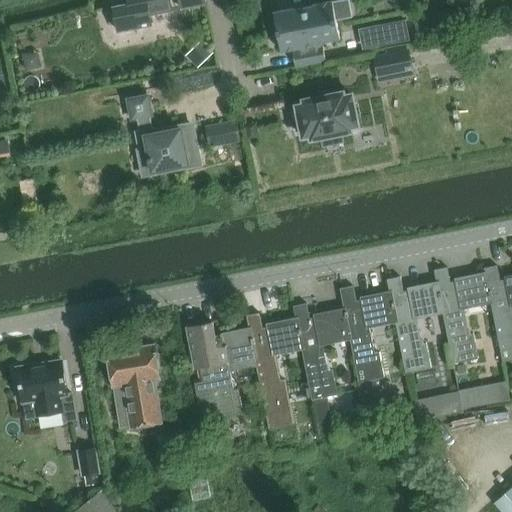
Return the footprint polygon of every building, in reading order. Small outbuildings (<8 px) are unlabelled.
[(150,16),(172,11),(169,0),(128,0),(129,5),(114,8),(119,32),(152,25),(150,16)] [(180,0),(182,10),(205,5),(204,0),(180,0)] [(295,9),(274,13),(282,52),(294,50),(295,52),(293,52),(296,68),(326,62),(323,46),(322,47),(321,45),(323,44),(323,43),(341,39),(333,2),(314,5),(314,7),(295,11),(295,9)] [(368,28),(372,48),(410,41),(406,21),(368,28)] [(191,50),(199,64),(211,56),(203,43),(191,50)] [(408,51),(377,57),(381,77),(412,70),(408,51)] [(298,130),(302,129),(304,138),(311,136),(312,140),(352,132),(351,128),(359,127),(353,95),(345,97),(344,93),(304,101),(305,105),(297,106),(299,115),(295,116),(298,130)] [(153,172),(189,165),(182,129),(156,134),(154,128),(153,128),(151,116),(152,116),(148,96),(129,100),(133,120),(137,119),(140,131),(135,132),(139,150),(148,149),(153,172)] [(205,126),(210,148),(242,141),(237,119),(205,126)] [(486,274),(491,302),(503,362),(511,360),(511,276),(507,278),(508,282),(501,283),(498,266),(485,268),(486,274)] [(491,302),(486,274),(455,280),(456,284),(451,284),(448,267),(435,270),(437,283),(443,312),(454,364),(479,358),(474,333),(469,334),(464,307),(491,302)] [(390,293),(396,321),(406,373),(432,368),(427,343),(422,344),(417,317),(443,312),(437,283),(408,289),(409,293),(405,294),(401,277),(387,280),(390,293)] [(345,310),(350,338),(359,383),(385,378),(380,352),(375,353),(370,326),(396,321),(390,293),(361,299),(362,303),(357,304),(354,286),(340,289),(345,310)] [(296,320),(303,348),(312,400),(338,395),(333,370),(329,371),(324,343),(350,338),(345,310),(314,316),(315,320),(310,321),(308,304),(294,306),(296,320)] [(249,329),(257,367),(265,409),(267,409),(272,437),(274,436),(276,446),(282,445),(280,435),(283,435),(278,407),(291,404),(286,379),(282,380),(276,353),(303,348),(296,320),(267,326),(268,329),(264,330),(260,313),(246,315),(249,329)] [(231,372),(257,367),(249,329),(216,336),(213,323),(188,328),(188,327),(187,327),(195,369),(201,368),(203,381),(195,383),(203,424),(220,421),(220,418),(244,413),(239,389),(234,390),(231,372)] [(109,353),(112,371),(120,428),(130,426),(131,429),(161,424),(158,406),(152,364),(156,364),(153,346),(109,353)] [(62,361),(18,368),(23,402),(35,400),(38,416),(63,412),(61,396),(68,395),(62,361)] [(417,420),(463,411),(459,392),(413,401),(417,420)] [(79,452),(83,475),(99,472),(95,449),(79,452)] [(115,511),(104,489),(74,511),(115,511)]
